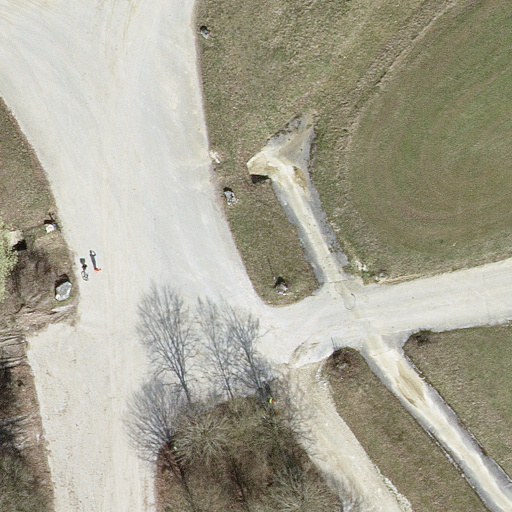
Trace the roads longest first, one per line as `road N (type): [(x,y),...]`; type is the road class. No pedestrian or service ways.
road 1 (track): [(511,289),(245,334),(157,316)]
road 2 (track): [(157,316),(94,0)]
road 3 (track): [(348,317),(511,501)]
road 4 (track): [(245,334),(374,511)]
road 5 (track): [(90,511),(82,466),(157,316)]
